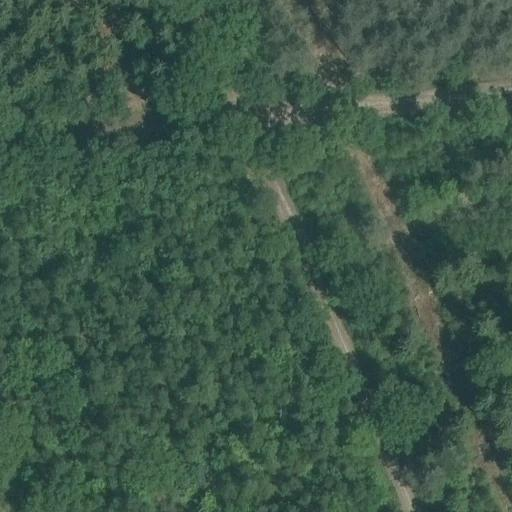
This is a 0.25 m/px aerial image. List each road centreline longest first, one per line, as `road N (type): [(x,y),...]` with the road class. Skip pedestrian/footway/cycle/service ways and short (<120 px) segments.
road 1 (track): [(407,511),(216,96)]
road 2 (track): [(216,96),(299,114),(511,100)]
road 3 (track): [(216,96),(0,114)]
